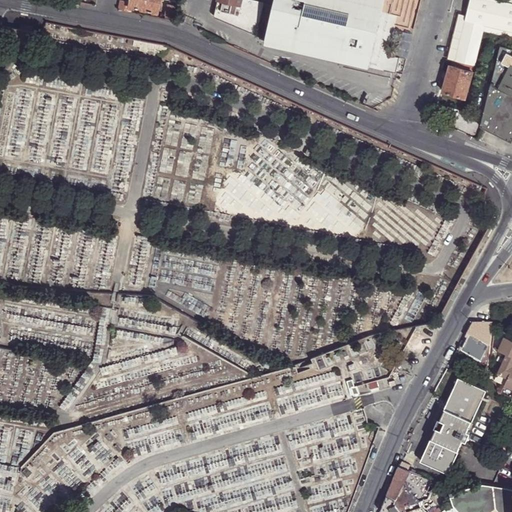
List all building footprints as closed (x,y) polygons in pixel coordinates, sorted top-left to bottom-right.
[(130,12),(132,2),(123,0),(120,10),(130,12)] [(130,12),(133,13),(135,6),(159,12),(161,0),(132,0),(132,2),(130,12)] [(243,0),(242,5),(222,0),(217,0),(214,16),(257,35),(265,2),(256,0),(243,0)] [(273,0),(273,4),(264,40),(348,62),(370,67),(380,20),(384,0),(273,0)] [(485,23),(511,29),(511,4),(492,0),(470,0),(467,16),(467,19),(485,23)] [(166,19),(176,21),(177,21),(179,6),(169,3),(166,19)] [(460,14),(450,59),(453,60),(456,60),(467,19),(467,16),(460,14)] [(475,65),(483,31),(485,23),(467,19),(456,60),(468,63),(475,65)] [(385,21),(380,20),(370,67),(398,74),(402,75),(406,59),(394,56),(388,55),(395,24),(385,21)] [(483,31),(492,33),(506,36),(511,37),(511,29),(485,23),(483,31)] [(20,30),(12,28),(9,43),(29,46),(32,32),(20,30)] [(511,48),(501,45),(480,126),(511,142),(511,140),(511,48)] [(466,69),(468,63),(456,60),(453,60),(452,66),(466,69)] [(472,71),(466,69),(452,66),(451,65),(443,91),(466,97),(472,71)] [(0,122),(0,156),(38,164),(40,152),(39,152),(41,145),(50,146),(54,127),(43,125),(45,116),(3,108),(0,122)] [(493,320),(481,321),(473,336),(491,340),(492,330),(493,320)] [(473,321),(465,335),(468,337),(472,339),(473,336),(481,321),(473,321)] [(468,337),(461,350),(463,351),(488,365),(491,340),(473,336),(472,339),(468,337)] [(505,384),(511,387),(511,339),(504,336),(498,350),(506,354),(497,373),(508,378),(505,384)] [(432,438),(422,461),(449,473),(460,451),(459,450),(464,440),(467,441),(471,433),(468,431),(473,421),(488,390),(460,377),(446,408),(446,409),(442,419),(440,418),(436,427),(437,428),(433,438),(432,438)] [(395,477),(403,480),(407,469),(399,465),(395,477)] [(394,503),(397,506),(423,499),(429,497),(436,481),(424,476),(419,488),(406,492),(403,480),(395,477),(387,495),(396,499),(394,503)] [(511,511),(511,487),(508,486),(483,483),(458,490),(449,492),(453,504),(459,511),(492,511),(496,509),(498,511),(511,511)] [(381,511),(401,511),(397,506),(394,503),(396,499),(387,495),(381,511)]
